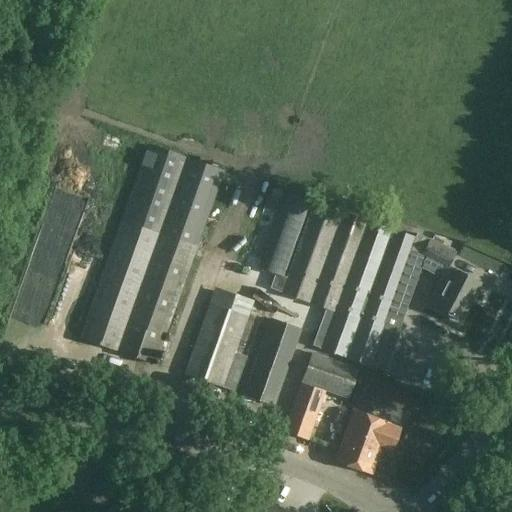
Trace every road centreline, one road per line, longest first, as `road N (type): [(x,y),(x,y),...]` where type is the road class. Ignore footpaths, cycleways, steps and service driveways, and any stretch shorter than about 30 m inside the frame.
road 1 (unclassified): [(0,403),(249,453),(334,480),(385,511)]
road 2 (unclassified): [(417,511),(511,404)]
